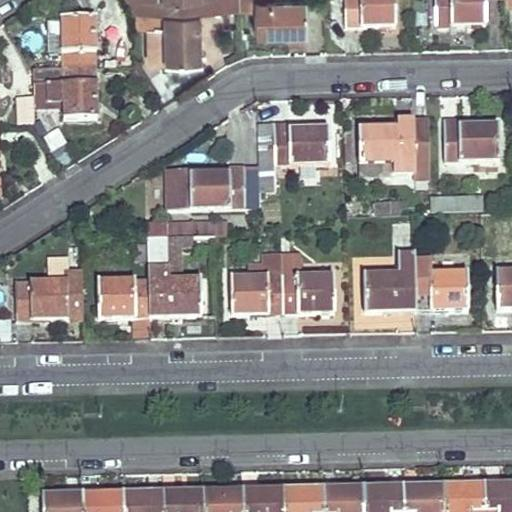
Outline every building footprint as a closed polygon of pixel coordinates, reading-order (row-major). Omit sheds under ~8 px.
[(74,0),(83,14),(102,3),(99,0),(74,0)] [(220,0),(126,0),(134,12),(196,11),(220,11),(220,0)] [(220,0),(220,11),(238,10),(237,0),(220,0)] [(252,0),(254,33),(286,33),(286,43),(305,43),(304,32),(303,0),(252,0)] [(343,0),(344,31),(395,30),(394,0),(343,0)] [(433,0),(434,29),(485,28),(484,0),(433,0)] [(197,61),(196,11),(134,12),(134,29),(148,29),(148,62),(197,61)] [(201,12),(202,56),(216,56),(215,12),(201,12)] [(60,22),(62,72),(96,71),(94,21),(60,22)] [(33,73),(33,107),(62,106),(62,111),(63,122),(97,121),(96,71),(62,72),(33,73)] [(16,126),(33,126),(33,101),(16,101),(16,126)] [(459,123),(443,123),(443,165),(498,164),(498,129),(459,130),(459,123)] [(413,183),(429,182),(428,124),(397,125),(396,131),(357,132),(358,168),(390,167),(390,177),(413,177),(413,183)] [(257,127),(258,170),(259,194),(275,195),(275,170),(330,168),(328,132),(289,133),(289,127),(257,127)] [(59,133),(45,141),(62,170),(76,161),(59,133)] [(358,178),(390,177),(390,167),(358,168),(358,178)] [(259,194),(258,170),(228,170),(228,177),(190,178),(190,173),(167,173),(167,214),(259,211),(259,194)] [(430,214),(482,212),(482,200),(430,201),(430,214)] [(147,226),(148,241),(167,240),(181,240),(213,239),(225,239),(225,224),(147,226)] [(167,240),(148,241),(148,283),(149,316),(163,316),(163,321),(201,319),(200,282),(182,282),(167,283),(167,240)] [(181,240),(167,240),(167,283),(182,282),(181,240)] [(415,257),(415,309),(429,309),(429,314),(466,313),(466,275),(431,276),(430,256),(415,257)] [(401,310),(415,309),(415,257),(397,257),(398,277),(363,278),(364,316),(401,315),(401,310)] [(229,282),(231,319),(268,318),(268,313),(282,313),(280,258),(262,258),(262,280),(229,282)] [(296,318),(334,317),(333,279),(300,280),(299,258),(280,258),(282,313),(296,313),(296,318)] [(511,274),(496,275),(496,312),(511,312),(511,274)] [(83,323),(82,276),(65,276),(65,285),(15,286),(15,319),(30,318),(30,323),(83,323)] [(135,316),(149,316),(148,283),(97,285),(98,322),(134,322),(135,321),(135,316)] [(149,340),(149,321),(135,321),(134,322),(135,340),(149,340)] [(0,322),(0,339),(10,339),(10,322),(0,322)] [(483,511),(511,511),(511,487),(484,488),(483,511)] [(483,511),(484,488),(444,489),(444,511),(483,511)] [(404,511),(444,511),(444,489),(404,490),(404,511)] [(363,511),(404,511),(404,490),(364,491),(363,511)] [(363,511),(364,491),(323,492),(323,511),(363,511)] [(323,511),(323,492),(284,493),(283,511),(323,511)] [(283,511),(284,493),(243,494),(243,511),(283,511)] [(202,511),(202,494),(164,495),(163,511),(202,511)] [(243,511),(243,494),(202,494),(202,511),(243,511)] [(163,511),(164,495),(122,496),(122,511),(163,511)] [(122,511),(122,496),(82,497),(82,511),(122,511)] [(82,511),(82,497),(41,498),(41,511),(82,511)]
